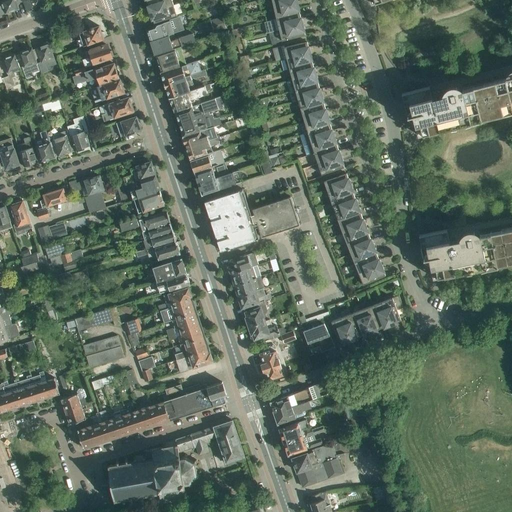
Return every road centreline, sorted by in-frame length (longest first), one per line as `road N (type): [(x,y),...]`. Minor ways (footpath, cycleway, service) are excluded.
road 1 (secondary): [(250,403),(162,139)]
road 2 (residential): [(318,0),(336,74),(401,248)]
road 3 (residential): [(401,248),(392,125),(349,0)]
road 4 (track): [(235,359),(145,385),(120,330),(84,338)]
road 5 (residential): [(71,463),(250,403)]
road 6 (residential): [(260,399),(431,332)]
road 7 (residential): [(162,139),(0,191)]
road 8 (secondary): [(162,139),(115,0)]
